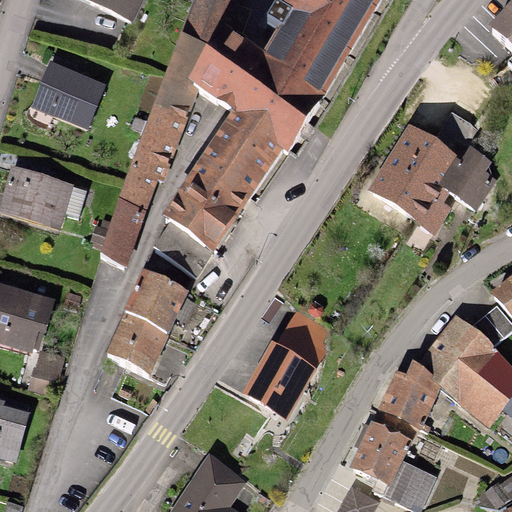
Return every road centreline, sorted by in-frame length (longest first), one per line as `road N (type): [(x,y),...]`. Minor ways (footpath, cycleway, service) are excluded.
road 1 (tertiary): [(105,511),(169,430),(400,77)]
road 2 (residential): [(511,242),(439,290),(373,372),(292,511)]
